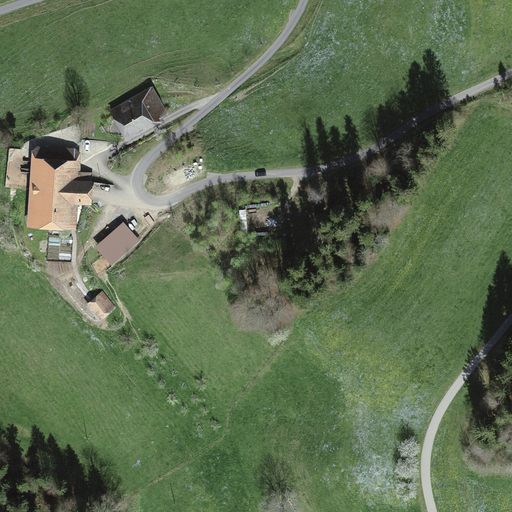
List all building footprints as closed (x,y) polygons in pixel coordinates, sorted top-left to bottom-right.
[(114,108),(128,133),(164,112),(150,87),(114,108)] [(8,178),(30,180),(34,151),(13,149),(12,155),(22,156),(20,172),(9,171),(8,178)] [(37,220),(70,222),(71,200),(91,201),(92,182),(93,172),(73,171),(74,151),(34,149),(31,193),(38,193),(37,220)] [(199,161),(178,168),(182,181),(204,173),(199,161)] [(138,241),(124,225),(99,248),(112,263),(138,241)] [(103,292),(98,297),(91,303),(100,314),(107,308),(110,312),(116,308),(103,292)]
